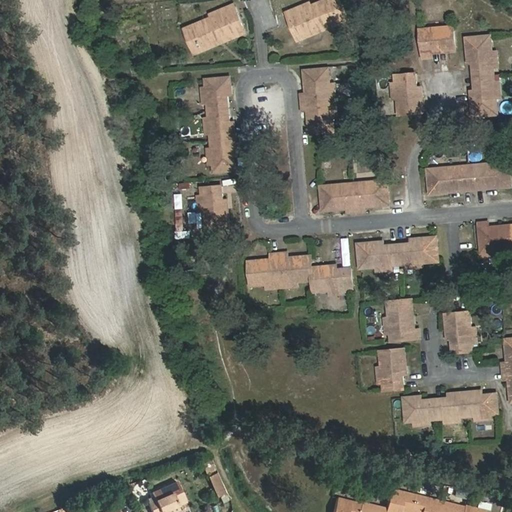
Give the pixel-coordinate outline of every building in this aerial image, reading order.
[(347,19),(339,0),(327,0),(310,7),(312,10),(328,3),(332,11),(336,10),(341,22),(347,19)] [(286,13),(297,40),(341,22),(336,10),(332,11),(328,3),(312,10),(310,7),(309,4),(286,13)] [(196,41),(201,53),(244,34),(233,8),(210,17),(212,21),(213,23),(196,30),(200,39),(196,41)] [(213,23),(212,21),(184,32),(194,55),(201,53),(196,41),(200,39),(196,30),(213,23)] [(456,51),(454,28),(445,28),(445,31),(431,32),(431,29),(423,30),(425,58),(433,58),(433,53),(432,49),(447,48),(447,52),(456,51)] [(491,35),(467,37),(469,53),(473,53),(473,60),(475,75),(494,73),(494,66),(492,51),(491,35)] [(327,69),(304,72),(305,80),(308,80),(310,94),(306,94),(301,95),(302,103),(330,100),(329,86),(327,69)] [(494,73),(475,75),(476,90),(476,97),(473,97),(474,114),(497,112),(496,96),(495,80),(494,73)] [(416,78),(396,80),(397,87),(398,102),(400,118),(423,116),(422,99),(418,100),(417,93),(416,78)] [(228,80),(206,82),(206,89),(208,104),(208,112),(227,110),(226,97),(226,90),(229,90),(228,80)] [(330,100),(302,103),(302,111),(307,111),(311,110),(313,125),(309,125),(310,134),(333,131),(331,115),(330,100)] [(227,110),(208,112),(210,135),(211,144),(234,142),(233,131),(229,132),(229,125),(227,110)] [(234,142),(211,144),(212,150),(213,165),(214,173),(233,171),(232,159),(231,152),(235,152),(234,142)] [(511,187),(510,163),(492,165),(492,168),(470,170),(471,190),(480,189),(479,186),(494,184),(494,188),(511,187)] [(471,190),(470,170),(447,172),(446,169),(429,170),(431,194),(448,192),(448,189),(463,187),(463,191),(471,190)] [(388,206),(386,183),(377,183),(377,186),(363,187),(363,184),(355,185),(357,213),(365,213),(365,208),(364,204),(379,203),(379,207),(388,206)] [(355,185),(347,185),(347,188),(332,189),(332,186),(324,187),(325,210),(334,209),(334,206),(348,205),(348,209),(349,214),(357,213),(355,185)] [(222,187),(202,189),(203,196),(204,212),(206,228),(229,225),(228,209),(224,209),(223,202),(222,187)] [(489,233),(488,224),(480,225),(483,253),(498,252),(511,250),(511,227),(503,227),(504,231),(489,233)] [(440,261),(438,238),(421,239),(422,243),(415,243),(400,245),(401,264),(408,264),(424,262),(440,261)] [(377,243),(361,244),(363,268),(379,266),(395,265),(401,264),(400,245),(385,246),(378,247),(377,243)] [(290,252),(282,253),(285,281),(299,280),(316,278),(315,267),(314,255),(305,256),(305,260),(291,261),(290,252)] [(260,260),(252,261),(254,284),(285,281),(282,253),(274,254),(275,259),(275,262),(261,264),(260,260)] [(355,287),(354,268),(339,269),(331,270),(331,266),(315,267),(316,278),(317,291),(333,289),(349,288),(355,287)] [(413,300),(390,302),(391,319),(394,319),(396,333),(393,334),(394,342),(422,340),(421,331),(416,332),(412,332),(411,318),(415,317),(413,300)] [(448,315),(450,331),(453,331),(454,338),(455,353),(474,352),(474,345),(473,329),(472,313),(448,315)] [(387,320),(388,334),(396,333),(394,319),(391,319),(387,320)] [(511,338),(506,339),(507,348),(511,348),(511,358),(511,361),(509,362),(503,363),(504,371),(511,369),(511,338)] [(406,351),(383,352),(384,368),(385,384),(385,390),(404,389),(404,374),(403,367),(407,367),(406,351)] [(478,392),(468,393),(470,416),(476,415),(491,414),(499,413),(498,394),(486,395),(479,396),(478,392)] [(451,398),(436,400),(438,419),(446,418),(470,416),(468,393),(458,394),(458,398),(451,398)] [(416,397),(406,398),(408,421),(415,421),(430,419),(438,419),(436,400),(423,401),(416,401),(416,397)] [(216,469),(213,461),(206,464),(209,472),(216,469)] [(226,492),(219,475),(213,477),(219,494),(226,492)] [(152,511),(162,511),(180,505),(187,502),(178,483),(153,494),(155,498),(148,501),(152,511)] [(410,511),(415,495),(391,490),(387,508),(385,511),(400,511),(401,510),(410,511)] [(436,511),(439,501),(415,495),(410,511),(436,511)] [(359,511),(361,504),(336,498),(331,511),(359,511)] [(464,511),(466,507),(439,501),(436,511),(464,511)] [(385,511),(387,508),(362,502),(361,504),(359,511),(385,511)]
